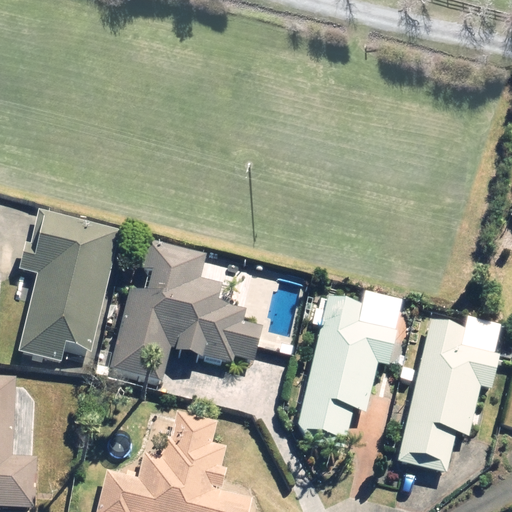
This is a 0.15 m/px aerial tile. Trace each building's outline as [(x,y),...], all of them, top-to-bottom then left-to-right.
[(124,234),(48,215),(41,241),(31,239),(23,272),(42,276),(23,356),(63,366),(68,348),(95,355),(124,234)] [(245,310),(223,305),(228,287),(201,281),(208,254),(146,240),(116,372),(168,384),(175,352),(237,367),(239,358),(259,363),(267,328),(242,322),(245,310)] [(325,327),(299,433),(349,444),(357,411),(369,414),(380,366),(393,369),(409,303),(368,293),(365,305),(323,295),(316,325),(325,327)] [(469,327),(433,319),(401,462),(450,473),(458,436),(471,439),(482,388),(495,391),(502,357),(496,356),(503,328),(470,320),(469,327)] [(17,381),(0,380),(0,509),(38,511),(41,460),(13,459),(17,381)] [(388,431),(398,385),(381,382),(371,427),(388,431)] [(180,413),(169,459),(146,453),(140,482),(107,473),(97,511),(254,511),(257,501),(225,494),(231,471),(225,469),(230,449),(214,445),(220,423),(180,413)]
